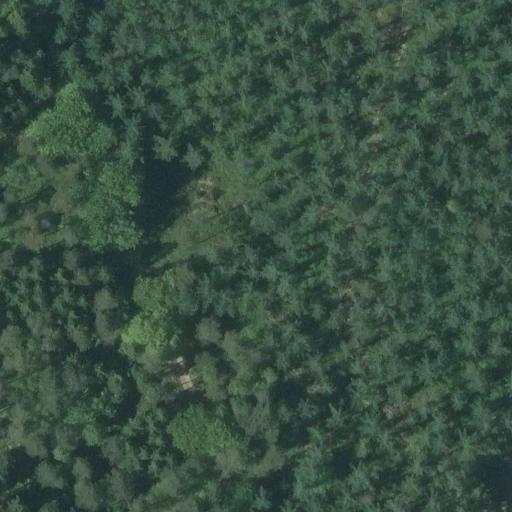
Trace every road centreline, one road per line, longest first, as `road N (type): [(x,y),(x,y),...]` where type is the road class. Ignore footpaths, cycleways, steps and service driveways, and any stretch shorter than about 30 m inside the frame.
road 1 (track): [(406,0),(350,224),(343,291),(356,352),(399,425),(467,511)]
road 2 (track): [(22,0),(217,511)]
